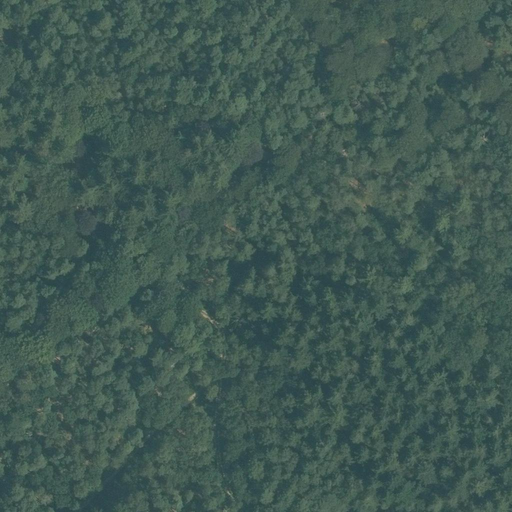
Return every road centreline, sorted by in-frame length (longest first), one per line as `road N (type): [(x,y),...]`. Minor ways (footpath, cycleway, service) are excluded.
road 1 (track): [(0,364),(126,269),(224,328),(213,382),(218,472),(252,511)]
road 2 (track): [(126,269),(257,169),(344,157)]
road 3 (track): [(344,157),(480,9)]
